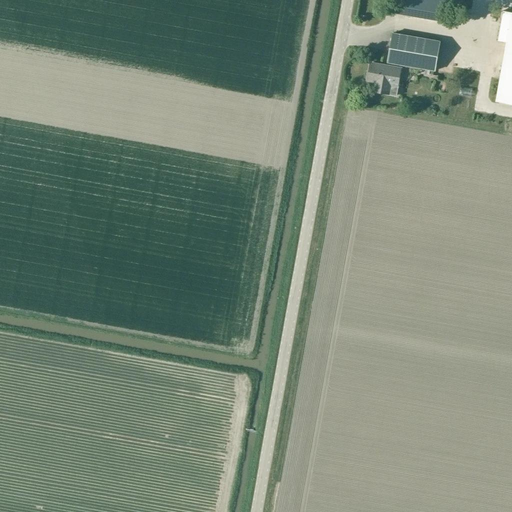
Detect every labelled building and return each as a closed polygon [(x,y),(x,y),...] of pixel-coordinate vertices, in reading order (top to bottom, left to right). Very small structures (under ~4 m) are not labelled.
[(444,22),(447,1),(440,0),(398,0),(396,14),(444,22)] [(511,12),(503,11),(498,40),(506,41),(511,12)] [(511,104),(511,12),(506,41),(495,101),(511,104)] [(390,48),(388,63),(435,71),(440,41),(393,33),(390,48)] [(370,63),(367,81),(375,82),(373,92),(388,95),(390,85),(398,86),(401,69),(370,63)]
